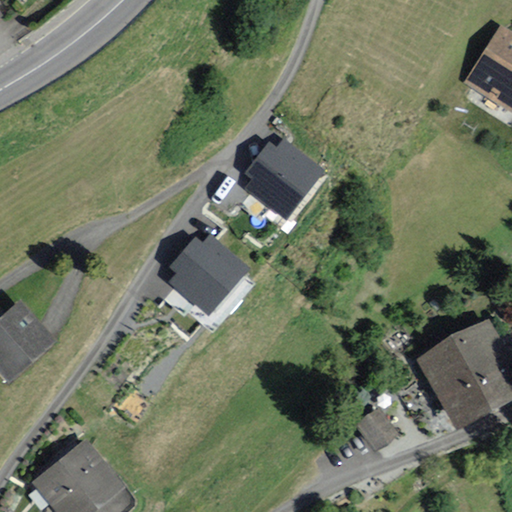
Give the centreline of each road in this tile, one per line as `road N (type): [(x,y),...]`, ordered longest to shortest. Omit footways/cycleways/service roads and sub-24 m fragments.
road 1 (residential): [(0,479),(281,87),(316,0)]
road 2 (residential): [(511,412),(352,475),(284,511)]
road 3 (secondary): [(0,89),(123,0)]
